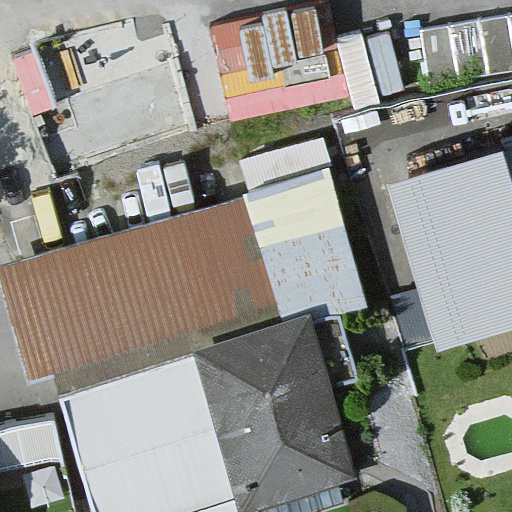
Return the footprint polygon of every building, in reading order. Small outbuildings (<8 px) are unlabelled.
[(429,88),(511,74),(511,10),(420,25),(429,88)] [(511,135),(419,160),(461,319),(511,305),(511,135)] [(0,237),(0,253),(36,379),(348,290),(308,150),(0,237)] [(315,317),(335,379),(361,371),(341,309),(315,317)] [(337,452),(298,320),(211,345),(250,477),(337,452)] [(60,386),(100,511),(161,511),(240,487),(194,343),(60,386)] [(0,422),(0,467),(66,453),(57,410),(0,422)]
